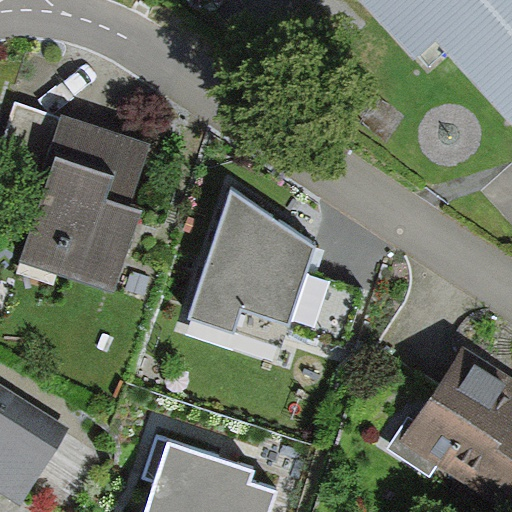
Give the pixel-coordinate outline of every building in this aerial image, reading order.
[(511,0),(367,0),(430,69),(449,51),(511,121),(511,0)] [(27,252),(119,278),(142,200),(132,197),(150,136),(10,96),(0,130),(0,175),(45,189),(27,252)] [(322,245),(226,180),(177,332),(287,367),(297,338),(347,352),(364,289),(314,273),(322,245)] [(407,438),(511,501),(511,372),(465,344),(407,438)] [(0,471),(28,488),(75,412),(0,366),(0,471)] [(158,438),(145,480),(156,484),(147,511),(272,511),(280,489),(255,481),(259,470),(225,459),(158,438)]
